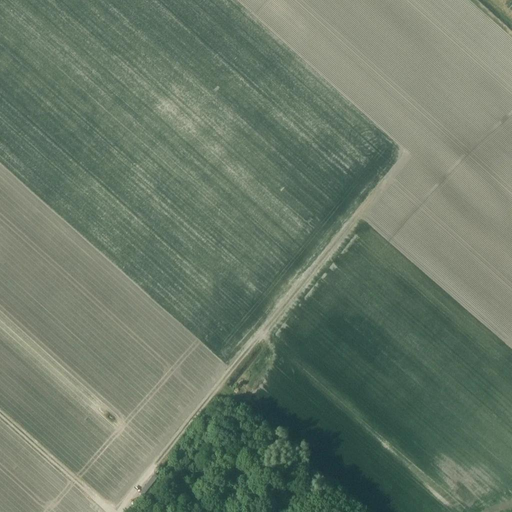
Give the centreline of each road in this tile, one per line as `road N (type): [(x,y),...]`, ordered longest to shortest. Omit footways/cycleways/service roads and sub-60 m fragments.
road 1 (track): [(384,180),(118,511)]
road 2 (track): [(110,511),(0,413)]
